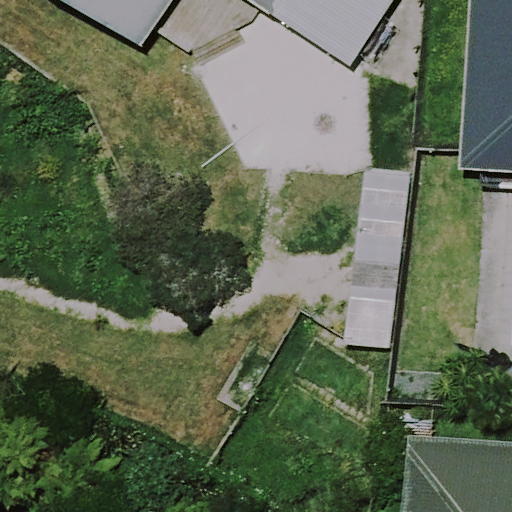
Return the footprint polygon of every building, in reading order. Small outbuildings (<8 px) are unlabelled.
[(73,0),(144,46),(174,0),(245,0),(348,68),(392,0),(73,0)] [(511,0),(471,0),(464,169),(511,171),(511,0)] [(395,272),(407,177),(359,171),(347,266),(395,272)] [(383,381),(392,292),(342,287),(333,376),(383,381)] [(511,511),(511,445),(406,438),(401,511),(511,511)]
